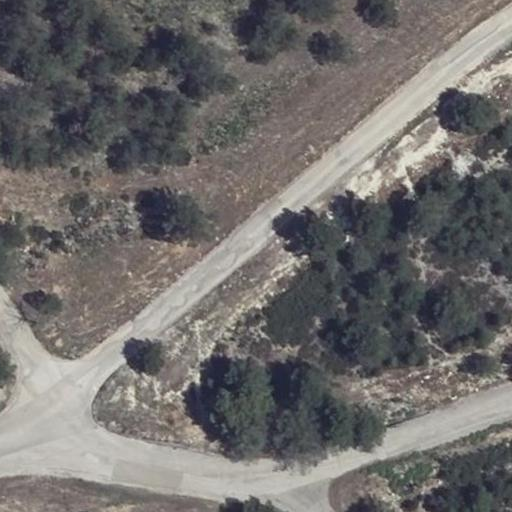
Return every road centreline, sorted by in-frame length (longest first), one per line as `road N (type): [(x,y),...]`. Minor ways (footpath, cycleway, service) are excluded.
road 1 (unclassified): [(59,402),(511,27)]
road 2 (unclassified): [(59,402),(119,446),(284,493)]
road 3 (unclassified): [(511,400),(284,493)]
